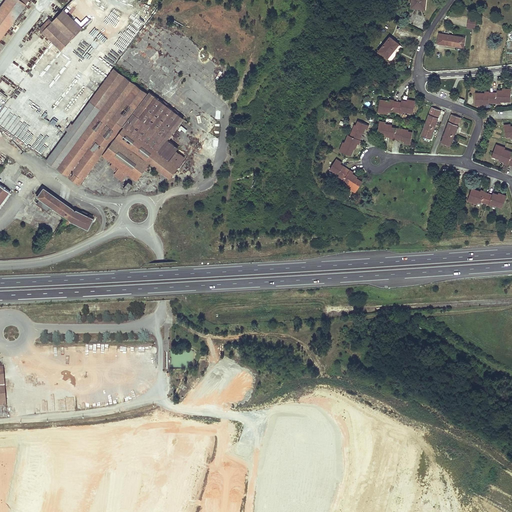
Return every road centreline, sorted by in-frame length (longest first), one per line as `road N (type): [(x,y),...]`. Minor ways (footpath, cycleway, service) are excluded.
road 1 (trunk): [(511,252),(0,282)]
road 2 (trunk): [(0,295),(511,265)]
road 3 (track): [(94,511),(109,495),(244,419),(311,395),(356,403),(399,436),(434,449),(439,464),(428,511)]
road 4 (track): [(0,421),(147,400),(161,384),(153,320)]
road 5 (unclassified): [(137,226),(158,251),(158,317),(121,328),(53,328)]
road 6 (track): [(324,309),(511,299)]
road 7 (track): [(153,396),(170,405),(184,401),(212,361),(206,339),(161,313)]
road 8 (track): [(159,390),(39,363),(19,346)]
road 9 (unclassified): [(0,264),(64,255),(133,226)]
road 10 (residential): [(464,163),(476,116),(427,96),(418,76)]
